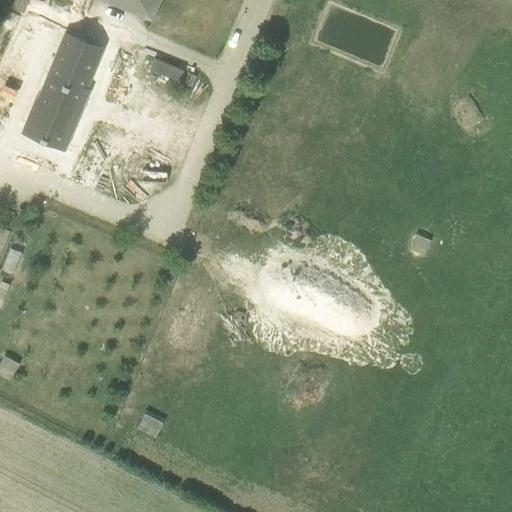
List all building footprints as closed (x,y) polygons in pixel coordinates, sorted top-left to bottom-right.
[(8,0),(7,6),(23,10),(25,0),(8,0)] [(99,0),(151,21),(160,0),(99,0)] [(114,55),(76,38),(34,139),(79,159),(106,94),(100,91),(114,55)] [(0,258),(12,229),(0,223),(0,258)] [(6,354),(0,365),(0,368),(13,375),(20,361),(6,354)] [(148,410),(139,425),(158,435),(166,420),(148,410)]
